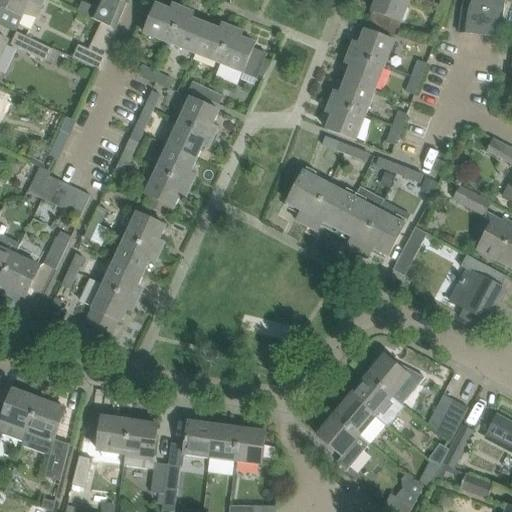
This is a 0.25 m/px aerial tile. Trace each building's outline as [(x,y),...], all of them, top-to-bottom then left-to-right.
[(44,0),(0,0),(0,6),(23,17),(23,15),(37,19),(42,8),(41,8),(44,0)] [(116,31),(127,3),(119,0),(99,0),(92,19),(104,25),(116,31)] [(401,23),(410,0),(377,0),(372,12),(401,23)] [(447,12),(451,0),(442,0),(439,9),(447,12)] [(505,0),(464,0),(461,9),(458,33),(501,38),(505,0)] [(171,44),(184,10),(173,5),(171,11),(157,5),(145,34),(171,44)] [(441,28),(447,12),(439,9),(433,25),(441,28)] [(194,54),(206,25),(192,20),(195,14),(184,10),(171,44),(194,54)] [(100,72),(116,31),(104,25),(92,52),(79,46),(73,59),(100,72)] [(219,64),(233,29),(222,25),(220,31),(206,25),(194,54),(219,64)] [(233,29),(219,64),(244,74),(246,70),(258,74),(259,75),(267,55),(254,50),(256,45),(242,39),(244,33),(233,29)] [(394,42),(365,31),(360,45),(354,43),(350,54),(384,67),(394,42)] [(47,62),(55,66),(60,53),(53,50),(17,33),(11,45),(47,62)] [(0,58),(8,42),(0,37),(0,58)] [(374,92),(384,67),(350,54),(346,65),(351,67),(346,81),(374,92)] [(421,81),(427,65),(418,62),(412,77),(421,81)] [(154,82),(158,74),(142,67),(139,75),(154,82)] [(173,80),(158,74),(154,82),(169,89),(173,80)] [(415,96),(421,81),(412,77),(407,93),(415,96)] [(365,117),(374,92),(346,81),(341,95),(335,92),(331,104),(365,117)] [(203,99),(207,91),(192,84),(188,92),(203,99)] [(222,98),(207,91),(203,99),(218,107),(222,98)] [(161,96),(153,92),(146,108),(154,111),(161,96)] [(213,126),(220,112),(191,99),(179,124),(214,140),(219,129),(213,126)] [(356,141),(365,117),(331,104),(327,114),(332,116),(327,131),(356,142),(357,141),(356,141)] [(147,127),(154,111),(146,108),(138,123),(147,127)] [(401,131),(407,115),(399,112),(393,128),(401,131)] [(214,140),(179,124),(169,146),(198,160),(203,147),(209,150),(214,140)] [(63,126),(49,157),(57,162),(72,131),(63,126)] [(395,146),(401,131),(393,128),(387,143),(395,146)] [(336,142),(324,138),(321,146),(332,150),(336,142)] [(138,144),(130,140),(123,155),(131,159),(138,144)] [(511,165),(511,149),(494,140),(488,153),(511,165)] [(344,155),(347,147),(336,142),(332,150),(344,155)] [(198,160),(169,146),(157,173),(191,188),(197,177),(191,174),(198,160)] [(358,151),(347,147),(344,155),(355,159),(358,151)] [(369,155),(358,151),(355,159),(366,163),(369,155)] [(124,174),(131,159),(123,155),(116,171),(124,174)] [(390,163),(379,159),(376,167),(387,171),(390,163)] [(443,176),(448,166),(438,161),(433,171),(443,176)] [(398,175),(401,168),(390,163),(387,171),(398,175)] [(412,172),(401,168),(398,175),(409,180),(412,172)] [(484,199),(491,187),(463,170),(455,183),(484,199)] [(308,227),(329,186),(304,172),(287,204),(302,211),(297,222),(308,227)] [(423,176),(412,172),(409,180),(420,184),(423,176)] [(157,173),(146,196),(175,209),(181,195),(187,198),(191,188),(157,173)] [(50,204),(60,182),(50,177),(40,199),(50,204)] [(60,209),(71,187),(60,182),(50,204),(60,209)] [(336,229),(352,198),(329,186),(308,227),(318,233),(324,223),(336,229)] [(71,213),(81,192),(71,187),(60,209),(71,213)] [(461,188),(454,201),(483,217),(490,204),(461,188)] [(81,218),(90,199),(91,197),(81,192),(71,213),(81,218)] [(379,212),(352,198),(336,229),(353,238),(347,248),(357,254),(379,212)] [(107,211),(99,207),(92,223),(100,226),(107,211)] [(0,285),(2,286),(16,257),(15,256),(21,245),(3,236),(3,237),(0,236),(0,219),(3,213),(0,211),(0,285)] [(406,226),(379,212),(357,254),(369,260),(374,249),(389,257),(406,226)] [(160,241),(166,227),(137,214),(126,238),(160,254),(165,244),(160,241)] [(511,268),(511,228),(489,216),(480,232),(487,235),(479,250),(511,268)] [(110,231),(100,226),(92,223),(85,238),(103,246),(110,231)] [(416,229),(402,254),(414,261),(428,235),(416,229)] [(57,271),(69,244),(57,238),(44,265),(57,271)] [(156,265),(160,254),(126,238),(115,262),(144,276),(150,262),(156,265)] [(85,259),(77,255),(70,270),(78,274),(85,259)] [(26,298),(40,268),(16,257),(2,286),(26,298)] [(452,301),(452,302),(464,309),(460,318),(476,327),(481,318),(488,322),(505,290),(502,289),(507,278),(468,257),(462,267),(469,271),(452,301)] [(137,289),(144,276),(115,262),(99,297),(128,310),(133,313),(143,292),(137,289)] [(78,274),(70,270),(63,285),(71,289),(78,274)] [(394,271),(387,285),(398,291),(405,277),(394,271)] [(128,310),(99,297),(86,325),(111,337),(118,323),(121,324),(128,310)] [(384,356),(368,376),(394,398),(403,406),(419,386),(425,379),(416,371),(401,366),(399,369),(384,356)] [(377,418),(394,398),(368,376),(351,396),(377,418)] [(25,442),(40,401),(13,391),(2,421),(0,420),(0,441),(3,434),(24,442),(25,442)] [(386,426),(377,418),(351,396),(334,416),(360,438),(369,446),(370,446),(386,426)] [(437,435),(455,402),(444,396),(427,427),(437,435)] [(66,410),(40,401),(25,442),(24,442),(22,446),(53,458),(49,476),(62,479),(69,450),(57,447),(59,443),(58,440),(55,439),(66,410)] [(469,409),(455,402),(437,435),(450,444),(469,409)] [(369,446),(360,438),(334,416),(318,436),(342,457),(337,463),(348,472),(369,446)] [(511,425),(498,418),(486,439),(511,452),(511,425)] [(84,441),(80,457),(93,460),(93,462),(124,466),(126,455),(125,455),(129,422),(103,419),(99,444),(84,441)] [(154,459),(158,426),(129,422),(125,455),(126,455),(124,466),(155,471),(156,459),(154,459)] [(185,447),(184,456),(210,460),(215,426),(189,422),(185,447)] [(462,425),(442,463),(443,464),(455,470),(475,432),(462,425)] [(215,426),(210,460),(224,461),(236,463),(240,429),(228,428),(215,426)] [(240,429),(236,463),(262,466),(266,433),(240,429)] [(430,447),(426,464),(439,467),(443,450),(430,447)] [(80,457),(73,486),(86,489),(93,460),(80,457)] [(468,458),(463,471),(489,481),(494,468),(468,458)] [(166,489),(169,466),(156,464),(152,493),(165,495),(166,489)] [(175,511),(178,491),(182,467),(169,466),(166,489),(165,495),(163,511),(164,511),(175,511)] [(429,467),(420,485),(431,491),(440,472),(429,467)] [(494,484),(467,474),(460,491),(487,502),(494,484)] [(385,506),(396,511),(411,511),(414,507),(419,498),(403,490),(397,498),(391,495),(391,496),(385,506)] [(53,511),(56,503),(45,500),(43,508),(52,511),(53,511)]
